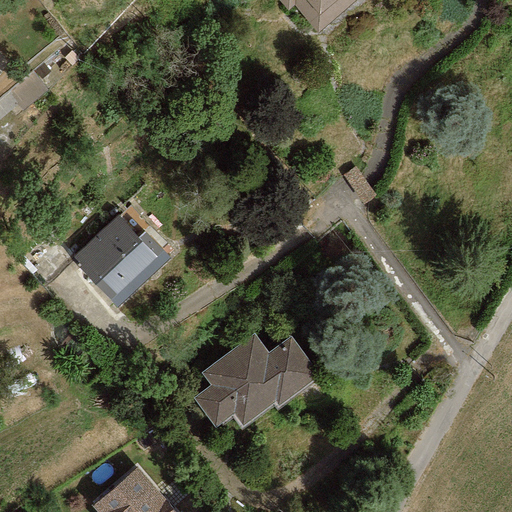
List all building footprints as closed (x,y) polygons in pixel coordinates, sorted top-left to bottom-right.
[(278,0),(315,41),(360,0),(278,0)] [(0,63),(9,57),(0,46),(0,63)] [(126,201),(70,252),(117,301),(172,249),(126,201)] [(254,325),(200,363),(210,376),(194,388),(214,416),(233,403),(241,416),(276,391),(280,397),(322,367),(292,325),(267,343),(254,325)] [(182,511),(138,461),(92,499),(103,511),(182,511)]
